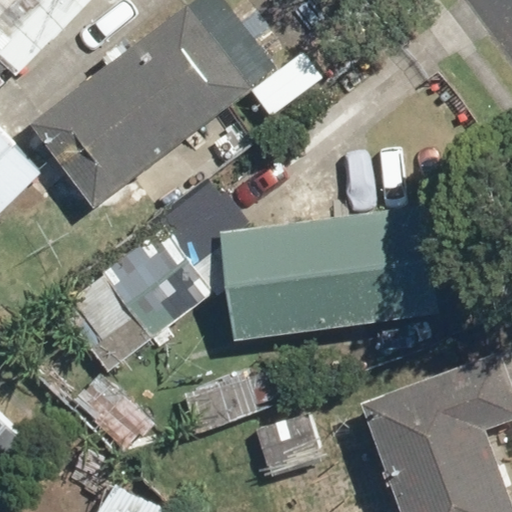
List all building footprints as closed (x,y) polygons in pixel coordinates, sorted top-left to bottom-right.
[(48,118),(108,197),(263,80),(203,1),(48,118)] [(0,212),(50,163),(0,112),(0,212)] [(235,226),(249,332),(448,307),(434,201),(235,226)] [(168,335),(110,266),(63,305),(120,374),(168,335)] [(511,416),(511,345),(376,395),(417,511),(511,511),(511,471),(495,423),(511,416)] [(0,438),(18,419),(0,402),(0,438)] [(282,470),(330,451),(310,403),(263,422),(282,470)] [(274,511),(346,511),(337,489),(274,511)]
